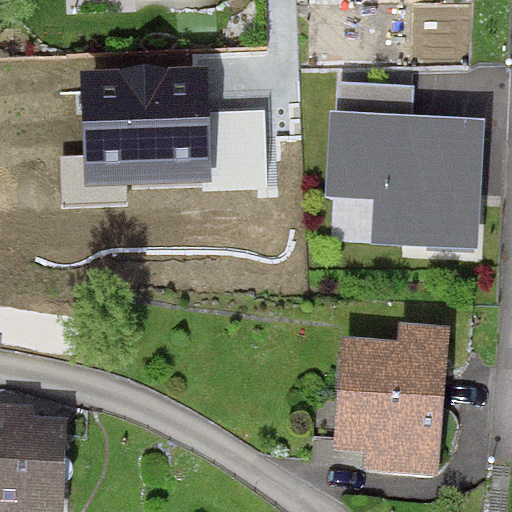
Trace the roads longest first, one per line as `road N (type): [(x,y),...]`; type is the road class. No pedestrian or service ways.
road 1 (residential): [(0,366),(113,394),(211,441),(311,511)]
road 2 (residential): [(511,333),(501,460)]
